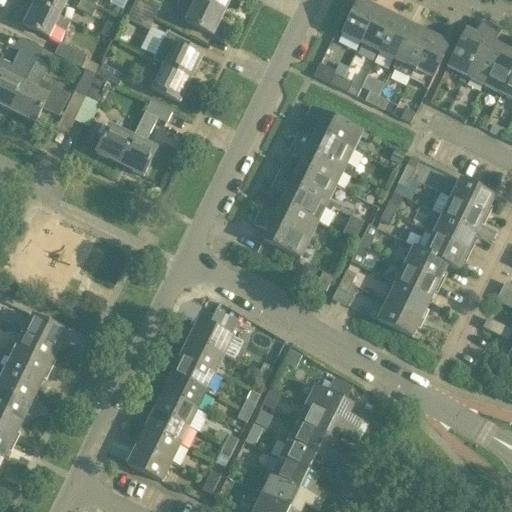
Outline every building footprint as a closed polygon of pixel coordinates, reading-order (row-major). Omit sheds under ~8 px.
[(36,0),(34,4),(60,17),(68,0),(36,0)] [(160,9),(140,0),(137,0),(133,9),(155,20),(160,9)] [(177,18),(185,22),(214,36),(226,12),(200,0),(180,0),(178,5),(179,5),(177,18)] [(200,0),(226,12),(231,0),(200,0)] [(361,45),(377,11),(358,2),(342,35),(361,45)] [(66,33),(71,23),(60,17),(34,4),(24,26),(49,38),(55,28),(66,33)] [(127,21),(149,32),(155,20),(133,9),(127,21)] [(356,57),(373,65),(379,53),(395,20),(377,11),(361,45),(356,57)] [(395,20),(379,53),(397,62),(414,29),(395,20)] [(463,84),(490,28),(481,24),(475,36),(466,31),(447,69),(462,76),(459,82),(463,84)] [(484,87),(503,49),(494,45),(499,33),(490,28),(463,84),(467,86),(470,80),(484,87)] [(414,29),(397,62),(415,71),(431,37),(414,29)] [(190,44),(167,33),(153,62),(163,67),(192,81),(204,56),(188,48),(190,44)] [(431,37),(415,71),(434,81),(451,47),(431,37)] [(24,85),(27,79),(41,50),(20,40),(15,51),(18,52),(11,67),(0,62),(0,108),(10,114),(24,85)] [(54,56),(85,72),(85,71),(96,76),(100,68),(86,61),(87,58),(60,44),(54,56)] [(499,101),(511,75),(511,51),(511,53),(503,49),(484,87),(498,94),(495,99),(499,101)] [(42,110),(59,118),(70,96),(42,83),(50,66),(49,66),(54,56),(41,50),(27,79),(28,80),(25,85),(24,85),(10,114),(34,125),(42,110)] [(102,65),(101,68),(100,68),(96,76),(108,82),(119,88),(124,76),(102,65)] [(336,73),(320,65),(314,78),(328,85),(328,86),(338,90),(343,81),(334,76),(336,73)] [(192,81),(163,67),(152,90),(180,104),(192,81)] [(85,71),(85,72),(74,93),(85,98),(96,76),(85,71)] [(511,100),(511,75),(499,101),(504,104),(507,98),(511,100)] [(97,104),(108,82),(96,76),(85,98),(97,104)] [(352,85),(343,81),(338,90),(348,95),(352,85)] [(369,94),(365,103),(364,103),(374,108),(379,99),(369,94)] [(388,103),(379,99),(374,108),(384,113),(388,103)] [(158,149),(146,143),(158,119),(167,123),(172,112),(151,102),(134,137),(134,138),(120,167),(143,178),(158,149)] [(368,136),(312,109),(307,119),(320,125),(316,134),(353,153),(360,139),(366,142),(368,136)] [(410,126),(415,116),(405,111),(400,121),(410,126)] [(134,138),(134,137),(110,126),(95,155),(120,167),(134,138)] [(501,140),(504,133),(493,128),(490,135),(501,140)] [(511,133),(508,131),(503,140),(511,144),(511,133)] [(353,153),(316,134),(311,144),(299,138),(294,146),(350,173),(352,169),(346,167),(353,153)] [(298,170),(336,188),(343,174),(348,177),(350,173),(294,146),(290,155),(302,161),(298,170)] [(394,151),(389,161),(400,166),(405,156),(396,152),(394,151)] [(402,176),(412,181),(416,172),(406,167),(402,176)] [(277,182),(333,209),(335,205),(329,202),(336,188),(298,170),(294,179),(281,172),(277,182)] [(412,181),(402,176),(397,186),(407,191),(412,181)] [(451,200),(485,217),(495,198),(460,181),(451,200)] [(281,206),(318,224),(325,211),(331,213),(333,209),(277,182),(272,191),(285,197),(281,206)] [(442,218),(476,235),(485,217),(451,200),(442,218)] [(384,212),(394,217),(399,208),(389,203),(384,212)] [(260,218),(315,245),(317,241),(312,238),(318,224),(281,206),(276,215),(264,210),(260,218)] [(394,217),(384,212),(379,222),(389,227),(394,217)] [(315,245),(260,218),(255,227),(267,233),(263,242),(300,261),(307,247),(313,249),(315,245)] [(433,236),(468,253),(476,235),(442,218),(433,236)] [(342,235),(354,241),(363,224),(351,219),(342,235)] [(359,246),(369,250),(374,241),(364,236),(359,246)] [(425,254),(424,255),(448,266),(448,267),(458,272),(468,253),(433,236),(425,254)] [(369,250),(359,246),(354,255),(364,260),(369,250)] [(405,268),(439,285),(448,267),(448,266),(424,255),(425,254),(414,249),(405,268)] [(396,286),(430,303),(439,285),(405,268),(396,286)] [(342,281),(351,286),(356,277),(346,272),(342,281)] [(332,280),(322,275),(315,289),(325,294),(332,280)] [(351,286),(342,281),(337,291),(346,296),(351,286)] [(387,304),(421,321),(430,303),(396,286),(387,304)] [(369,318),(378,323),(412,339),(421,321),(387,304),(381,316),(372,312),(369,318)] [(23,336),(57,352),(66,334),(32,317),(23,336)] [(189,340),(224,357),(233,338),(199,322),(189,340)] [(508,342),(511,333),(511,331),(505,329),(500,339),(508,342)] [(57,352),(23,336),(14,353),(48,370),(57,352)] [(181,358),(215,375),(224,357),(189,340),(181,358)] [(48,370),(14,353),(4,348),(0,355),(0,368),(5,371),(5,372),(39,389),(48,370)] [(172,377),(206,393),(215,375),(181,358),(172,377)] [(259,375),(269,379),(274,370),(264,365),(259,375)] [(0,381),(0,391),(30,406),(39,389),(5,372),(0,381)] [(269,379),(259,375),(254,384),(264,389),(269,379)] [(163,394),(197,411),(206,393),(172,377),(163,394)] [(334,382),(329,393),(347,401),(352,390),(334,382)] [(316,388),(309,403),(307,406),(301,403),(300,405),(356,432),(361,423),(348,417),(353,407),(316,388)] [(0,414),(21,425),(30,406),(0,391),(0,414)] [(154,412),(188,429),(197,411),(163,394),(154,412)] [(241,411),(251,416),(256,406),(246,401),(241,411)] [(298,425),(335,443),(339,435),(352,441),(356,432),(300,405),(299,408),(304,411),(298,425)] [(251,416),(241,411),(236,420),(246,425),(251,416)] [(145,430),(179,447),(188,429),(154,412),(145,430)] [(0,437),(12,443),(21,425),(0,414),(0,437)] [(283,440),(339,468),(343,458),(331,452),(335,443),(298,425),(291,439),(285,436),(283,440)] [(252,428),(249,434),(244,444),(254,448),(262,432),(252,428)] [(136,448),(170,465),(179,447),(145,430),(136,448)] [(0,459),(3,461),(12,443),(0,437),(0,459)] [(224,446),(234,451),(239,442),(228,437),(224,446)] [(280,461),(317,480),(322,471),(334,477),(339,468),(283,440),(281,444),(287,447),(280,461)] [(234,451),(224,446),(219,456),(229,461),(234,451)] [(170,465),(136,448),(127,467),(161,484),(170,465)] [(265,476),(320,504),(325,494),(313,488),(317,480),(280,461),(273,475),(267,472),(265,476)] [(206,483),(216,487),(221,478),(211,473),(206,483)] [(262,497),(292,511),(301,511),(304,507),(314,511),(316,511),(320,504),(265,476),(263,480),(269,483),(262,497)] [(216,487),(206,483),(201,492),(211,497),(216,487)] [(247,511),(292,511),(262,497),(255,511),(249,508),(247,511)]
